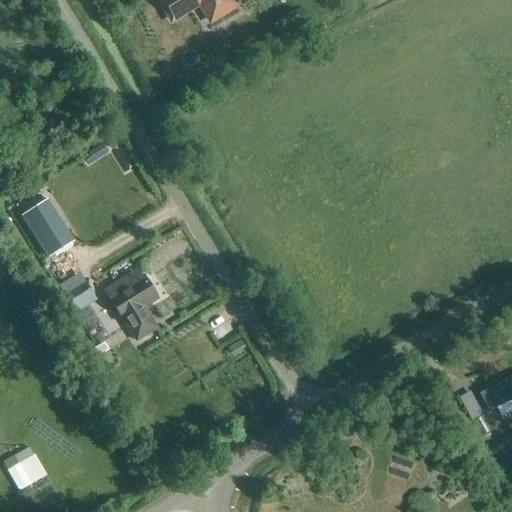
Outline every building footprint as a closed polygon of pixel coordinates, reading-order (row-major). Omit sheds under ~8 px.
[(200,3),(211,21),(233,8),(227,0),(159,0),(172,20),(200,3)] [(20,217),(46,258),(73,241),(47,200),(20,217)] [(125,325),(136,342),(151,333),(140,316),(141,316),(138,311),(157,298),(143,276),(126,287),(121,280),(102,292),(124,326),(125,325)] [(76,313),(91,304),(96,300),(87,285),(66,298),(76,313)] [(93,350),(112,338),(91,304),(76,313),(86,331),(83,333),(93,350)] [(102,345),(93,351),(97,357),(106,351),(102,345)] [(511,379),(480,395),(490,413),(511,402),(511,379)] [(459,396),(470,417),(482,410),(471,389),(459,396)] [(8,467),(35,460),(32,448),(5,454),(8,467)] [(511,466),(511,449),(494,458),(501,472),(511,466)]
